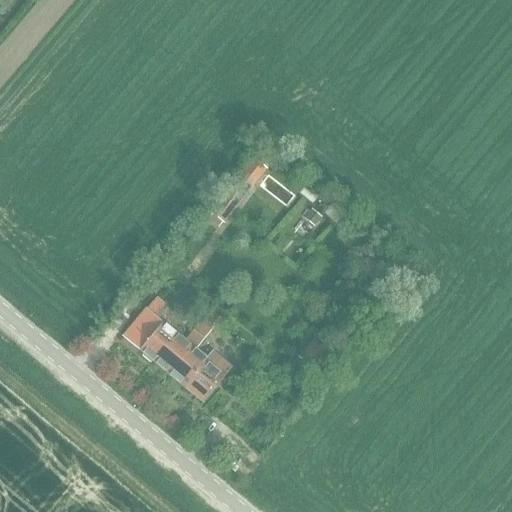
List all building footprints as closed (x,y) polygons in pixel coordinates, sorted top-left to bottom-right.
[(229,190),(218,204),(230,213),(241,200),(229,190)] [(311,210),(304,218),(313,226),(320,217),(311,210)] [(147,304),(122,334),(142,350),(142,356),(149,362),(155,362),(183,385),(202,400),(228,367),(210,352),(205,358),(193,349),(212,327),(201,318),(183,340),(161,322),(164,318),(157,312),(163,305),(155,298),(149,305),(147,304)] [(320,375),(335,357),(320,344),(305,362),(320,375)] [(285,405),(279,413),(285,418),(292,410),(285,405)]
